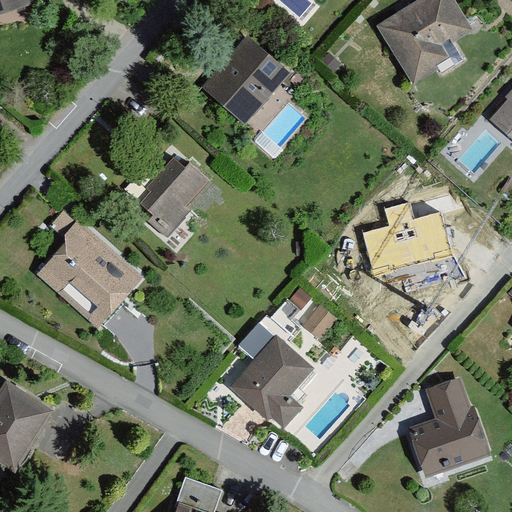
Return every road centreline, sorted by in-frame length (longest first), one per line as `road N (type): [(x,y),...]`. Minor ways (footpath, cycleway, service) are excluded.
road 1 (residential): [(0,325),(248,465),(306,489)]
road 2 (residential): [(511,265),(306,489)]
road 3 (residential): [(184,0),(0,214)]
